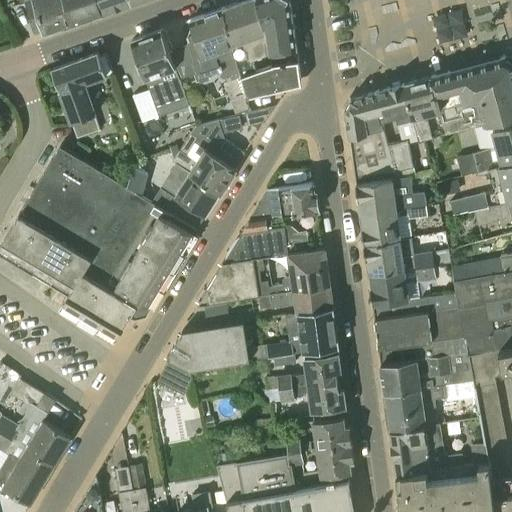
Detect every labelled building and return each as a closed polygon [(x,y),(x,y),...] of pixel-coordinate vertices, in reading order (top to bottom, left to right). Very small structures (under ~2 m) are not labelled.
[(65,0),(26,0),(35,29),(44,26),(46,31),(73,22),(65,0)] [(100,0),(65,0),(73,22),(104,12),(100,0)] [(100,0),(104,12),(114,9),(113,9),(122,6),(122,7),(132,4),(131,0),(100,0)] [(253,57),(270,51),(267,35),(256,0),(245,0),(224,7),(221,8),(240,71),(241,75),(257,70),(253,57)] [(274,71),(299,65),(289,0),(256,0),(267,35),(270,51),(273,65),(274,71)] [(222,77),(240,71),(221,8),(190,20),(195,33),(188,35),(190,40),(188,41),(188,42),(169,49),(180,78),(196,72),(200,82),(209,78),(208,74),(219,71),(222,77)] [(169,49),(162,28),(132,39),(149,88),(132,94),(141,121),(159,115),(157,111),(187,101),(180,78),(169,49)] [(109,83),(99,51),(52,68),(78,141),(101,132),(96,115),(98,114),(90,90),(109,83)] [(434,75),(443,110),(445,118),(441,119),(445,134),(511,116),(511,60),(504,56),(434,75)] [(301,83),(299,65),(274,71),(273,65),(257,70),(241,75),(247,96),(301,83)] [(422,115),(443,110),(434,75),(403,83),(416,141),(418,140),(418,141),(432,138),(427,120),(423,119),(422,115)] [(409,144),(416,141),(403,83),(374,90),(382,121),(396,117),(398,121),(397,122),(402,140),(408,139),(409,144)] [(388,144),(382,121),(374,90),(350,97),(344,105),(349,137),(355,176),(396,171),(413,167),(409,144),(408,139),(402,140),(388,144)] [(250,129),(253,128),(265,126),(278,108),(246,115),(250,129)] [(176,162),(221,189),(236,166),(245,152),(225,139),(217,120),(195,125),(179,149),(178,144),(170,146),(172,160),(176,162)] [(465,174),(488,169),(511,163),(511,123),(491,129),(495,146),(474,151),(475,157),(462,160),(465,174)] [(142,194),(128,185),(61,145),(20,212),(39,223),(58,235),(76,246),(93,256),(84,270),(102,281),(119,292),(138,303),(130,315),(135,317),(147,314),(157,295),(155,293),(192,231),(193,232),(196,227),(196,226),(155,202),(142,194)] [(204,215),(221,189),(176,162),(167,176),(170,178),(155,202),(196,226),(204,215)] [(475,209),(511,199),(511,163),(488,169),(493,189),(451,200),(454,214),(475,209)] [(128,185),(142,194),(149,173),(134,164),(128,185)] [(361,214),(426,204),(424,191),(412,193),(410,175),(357,182),(361,214)] [(457,178),(445,181),(448,193),(460,189),(457,178)] [(251,213),(269,224),(269,221),(271,216),(305,211),(306,221),(318,219),(317,210),(319,209),(316,191),(315,191),(313,181),(267,187),(251,213)] [(511,199),(475,209),(478,224),(511,214),(511,199)] [(427,215),(426,204),(361,214),(365,244),(401,238),(398,215),(415,213),(415,216),(427,215)] [(0,244),(19,256),(39,223),(20,212),(0,243),(0,244)] [(269,224),(251,213),(223,261),(262,256),(288,252),(285,226),(274,227),(269,224)] [(38,267),(58,235),(39,223),(19,256),(38,267)] [(492,279),(511,274),(511,231),(501,234),(504,247),(511,246),(511,249),(511,252),(500,254),(501,256),(452,265),(454,282),(490,276),(492,279)] [(55,278),(76,246),(58,235),(38,267),(55,278)] [(369,274),(435,264),(433,251),(414,253),(414,254),(403,255),(401,238),(365,244),(369,274)] [(72,288),(84,270),(93,256),(76,246),(55,278),(72,288)] [(284,293),(330,287),(324,247),(288,252),(291,283),(283,284),(284,293)] [(284,293),(283,284),(268,286),(267,280),(260,281),(259,270),(263,269),(262,256),(223,261),(197,305),(203,304),(225,301),(258,296),(284,293)] [(436,277),(435,264),(369,274),(372,303),(420,297),(417,280),(436,277)] [(82,314),(102,281),(84,270),(72,288),(63,302),(82,314)] [(482,299),(511,294),(511,274),(492,279),(490,276),(454,282),(456,292),(420,297),(372,303),(374,319),(458,306),(482,304),(482,299)] [(99,324),(119,292),(102,281),(82,314),(99,324)] [(296,312),(332,307),(330,287),(284,293),(258,296),(260,309),(295,304),(296,312)] [(118,336),(130,315),(138,303),(119,292),(99,324),(118,336)] [(511,317),(511,294),(482,299),(482,304),(374,319),(380,350),(463,338),(493,334),(491,322),(511,317)] [(203,304),(205,316),(227,313),(225,301),(203,304)] [(338,346),(332,307),(296,312),(285,314),(289,340),(258,345),(260,357),(338,346)] [(227,313),(205,316),(206,326),(229,323),(227,313)] [(467,358),(511,348),(511,317),(491,322),(493,334),(463,338),(466,353),(467,358)] [(229,323),(206,326),(182,330),(167,356),(169,358),(190,368),(249,359),(244,320),(229,323)] [(381,366),(466,353),(463,338),(436,342),(380,350),(381,362),(381,366)] [(250,359),(260,357),(258,345),(249,346),(250,359)] [(511,348),(467,358),(472,381),(479,417),(485,442),(485,444),(507,439),(495,376),(505,373),(503,368),(511,366),(511,348)] [(265,391),(337,380),(336,370),(341,369),(339,351),(302,356),(305,372),(291,374),(291,372),(277,374),(277,376),(265,378),(267,388),(265,388),(265,391)] [(472,381),(467,358),(466,353),(381,366),(385,393),(472,381)] [(189,369),(169,358),(158,380),(184,394),(192,379),(189,369)] [(36,408),(45,393),(20,378),(11,393),(36,408)] [(337,380),(265,391),(266,398),(280,396),(281,401),(295,399),(294,397),(308,395),(310,411),(347,406),(344,388),(339,389),(337,380)] [(470,418),(479,417),(472,381),(385,393),(390,429),(437,422),(434,398),(462,394),(464,409),(469,408),(470,418)] [(0,416),(0,430),(54,464),(72,436),(37,415),(28,430),(2,414),(0,416)] [(205,416),(207,427),(215,425),(213,415),(205,416)] [(316,449),(352,443),(349,425),(345,425),(344,415),(311,420),(316,449)] [(449,466),(463,464),(463,463),(462,452),(444,455),(439,422),(437,422),(390,429),(395,474),(449,466)] [(0,430),(0,449),(11,456),(0,474),(0,482),(31,501),(54,464),(0,430)] [(288,452),(307,449),(305,442),(301,443),(300,437),(286,439),(288,452)] [(511,477),(511,464),(507,439),(485,444),(488,462),(492,461),(493,480),(511,477)] [(473,463),(488,462),(485,444),(485,442),(471,444),(473,463)] [(352,443),(316,449),(319,469),(303,472),(304,478),(352,471),(350,461),(354,460),(352,443)] [(293,464),(301,462),(304,462),(303,455),(307,455),(307,449),(288,452),(290,464),(293,464)] [(296,487),(293,464),(290,464),(288,452),(216,463),(226,500),(227,500),(228,511),(354,511),(348,479),(296,487)] [(395,474),(400,511),(496,511),(493,480),(492,461),(488,462),(473,463),(463,464),(449,466),(395,474)] [(128,465),(136,511),(161,511),(161,509),(150,511),(142,462),(128,465)] [(135,511),(128,469),(114,471),(120,511),(135,511)] [(103,511),(97,474),(74,511),(103,511)] [(511,511),(511,477),(493,480),(496,511),(511,511)] [(207,511),(208,511),(214,509),(211,489),(191,493),(194,509),(178,511),(178,510),(175,510),(175,511),(207,511)]
